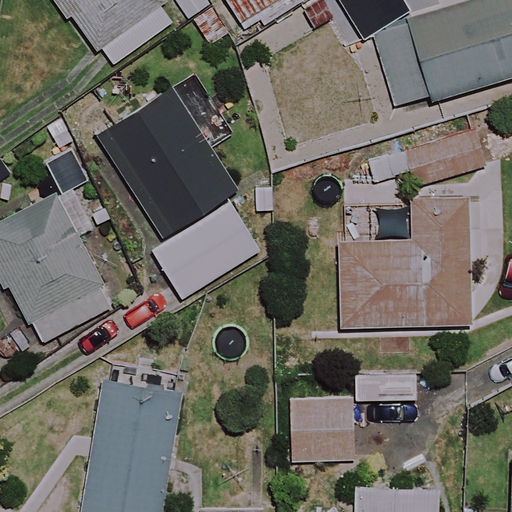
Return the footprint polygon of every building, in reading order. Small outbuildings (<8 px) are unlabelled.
[(175,20),(160,0),(56,0),(106,69),(175,20)] [(288,0),(224,0),(243,29),(288,0)] [(511,75),(511,0),(472,0),(367,31),(391,111),(511,75)] [(171,86),(96,134),(163,240),(142,253),(175,304),(259,251),(225,196),(236,189),(171,86)] [(479,165),(468,127),(363,159),(372,188),(417,174),(419,183),(479,165)] [(96,225),(69,179),(0,218),(0,273),(41,344),(111,304),(73,238),(96,225)] [(467,324),(465,201),(337,203),(338,326),(467,324)] [(158,511),(178,392),(98,379),(76,511),(158,511)] [(352,459),(349,396),(288,399),(291,461),(352,459)] [(435,511),(437,491),(355,486),(353,511),(435,511)]
